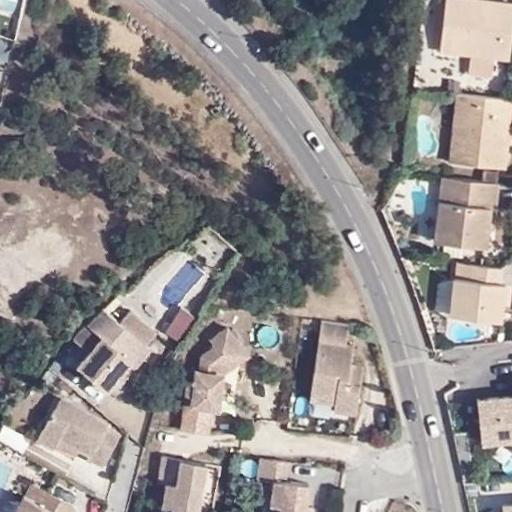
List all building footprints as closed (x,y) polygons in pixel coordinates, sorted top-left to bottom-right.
[(509,59),(511,34),(511,10),(474,7),(475,2),(447,0),(442,51),(471,55),(495,58),(509,59)] [(495,58),(471,55),(469,76),(492,80),(495,58)] [(502,103),(454,98),(446,165),(500,172),(505,140),(501,139),(504,103),(502,103)] [(497,189),(440,182),(433,246),(484,252),(488,212),(495,213),(497,189)] [(501,274),(468,271),(467,286),(454,285),(450,322),(499,327),(504,289),(500,288),(501,274)] [(158,346),(111,305),(106,311),(94,324),(108,336),(83,364),(113,389),(138,361),(142,365),(158,346)] [(342,345),(345,325),(316,321),(306,389),(331,393),(331,401),(329,411),(353,414),(360,365),(346,363),(349,346),(342,345)] [(188,380),(182,427),(211,431),(215,408),(222,409),(228,372),(253,353),(230,323),(211,337),(216,343),(201,354),(200,366),(196,367),(195,381),(188,380)] [(304,399),(331,401),(331,393),(306,389),(304,399)] [(63,431),(86,446),(95,451),(92,455),(109,464),(125,434),(111,426),(113,421),(65,394),(41,435),(54,444),(56,440),(63,431)] [(511,400),(476,405),(481,448),(511,444),(511,400)] [(6,425),(0,433),(0,438),(20,451),(27,439),(6,425)] [(80,454),(86,446),(63,431),(56,440),(80,454)] [(204,461),(164,456),(159,483),(168,484),(165,506),(198,511),(204,461)] [(285,479),(287,461),(260,456),(258,477),(274,479),(272,502),(280,503),(279,511),(305,511),(309,483),(285,479)] [(70,511),(77,501),(51,486),(44,500),(27,490),(14,511),(70,511)]
